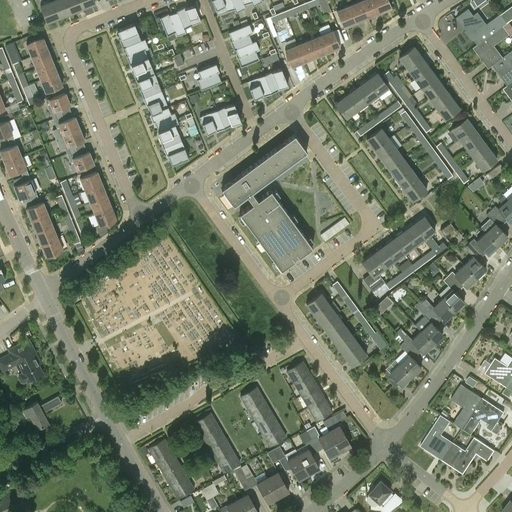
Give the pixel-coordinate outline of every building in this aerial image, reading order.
[(66,0),(54,0),(53,1),(60,17),(71,13),(66,0)] [(83,8),(79,0),(66,0),(71,13),(83,8)] [(79,0),(83,8),(95,3),(94,0),(79,0)] [(235,8),(231,0),(212,0),(218,15),(235,8)] [(252,2),(251,0),(231,0),(235,8),(236,12),(246,8),(245,5),(252,2)] [(319,0),(312,0),(306,2),(308,8),(320,3),(319,0)] [(373,0),(362,0),(360,1),(367,18),(379,13),(373,0)] [(373,0),(379,13),(392,8),(388,0),(373,0)] [(60,17),(53,1),(40,6),(47,22),(60,17)] [(360,1),(348,6),(355,23),(367,18),(360,1)] [(306,2),(294,7),(296,13),(308,8),(306,2)] [(177,12),(185,28),(201,22),(195,5),(186,8),(185,7),(177,10),(177,12)] [(511,5),(502,14),(508,22),(511,19),(511,5)] [(355,23),(348,6),(337,11),(344,28),(355,23)] [(294,7),(282,12),(284,18),(296,13),(294,7)] [(185,28),(177,12),(169,15),(169,14),(160,17),(167,35),(175,32),(176,36),(186,32),(185,28)] [(284,18),(282,12),(269,17),(272,23),(284,18)] [(508,22),(502,14),(487,25),(478,12),(463,23),(478,44),(504,25),(508,22)] [(125,47),(141,40),(134,23),(118,30),(121,39),(120,39),(123,48),(125,47)] [(236,49),(252,42),(250,35),(253,33),(249,23),(229,32),(232,40),(231,41),(234,50),(236,49)] [(504,25),(478,44),(474,47),(489,67),(493,65),(504,57),(494,45),(510,33),(504,25)] [(333,30),(320,36),(327,52),(340,47),(338,41),(342,39),(338,29),(333,31),(333,30)] [(327,52),(320,36),(308,41),(315,57),(327,52)] [(32,56),(48,49),(44,38),(27,45),(32,56)] [(141,40),(125,47),(128,55),(126,56),(130,65),(131,64),(148,57),(145,50),(149,48),(145,38),(141,40)] [(256,40),(252,42),(236,49),(239,57),(237,58),(241,66),(259,59),(256,51),(260,50),(256,40)] [(315,57),(308,41),(297,46),(303,62),(315,57)] [(204,43),(193,47),(195,52),(205,48),(204,43)] [(303,62),(297,46),(285,50),(292,67),(303,62)] [(407,67),(422,56),(414,46),(400,57),(407,67)] [(53,61),(48,49),(32,56),(36,68),(53,61)] [(13,64),(19,62),(14,50),(8,52),(13,64)] [(511,50),(504,57),(493,65),(508,85),(511,81),(511,50)] [(173,56),(177,66),(184,63),(180,53),(173,56)] [(0,59),(3,68),(9,66),(4,54),(0,55),(0,59)] [(264,55),(265,64),(280,63),(279,54),(264,55)] [(429,67),(422,56),(407,67),(415,77),(429,67)] [(148,57),(131,64),(135,72),(133,73),(137,81),(138,81),(155,74),(148,57)] [(53,61),(36,68),(41,80),(58,73),(53,61)] [(23,74),(19,62),(13,64),(17,76),(23,74)] [(216,63),(198,71),(201,78),(197,80),(201,90),(221,81),(218,73),(220,72),(216,63)] [(9,66),(3,68),(8,79),(14,77),(9,66)] [(437,77),(429,67),(415,77),(422,87),(437,77)] [(264,75),(272,93),(280,90),(279,88),(288,85),(281,68),(264,75)] [(396,75),(393,77),(388,71),(384,75),(390,84),(399,78),(396,75)] [(58,73),(41,80),(46,92),(63,85),(58,73)] [(378,73),(367,81),(378,95),(388,87),(378,73)] [(28,85),(23,74),(17,76),(22,88),(28,85)] [(162,90),(155,74),(138,81),(141,89),(140,89),(143,98),(162,90)] [(272,93),(264,75),(247,82),(254,98),(262,95),(263,96),(272,93)] [(8,79),(8,80),(6,81),(9,87),(11,86),(13,91),(18,89),(14,77),(8,79)] [(437,77),(422,87),(430,98),(444,87),(437,77)] [(399,78),(390,84),(397,93),(405,87),(399,78)] [(378,95),(367,81),(357,88),(368,102),(378,95)] [(28,85),(22,88),(27,100),(33,97),(28,85)] [(411,95),(405,87),(397,93),(404,102),(408,99),(408,98),(411,95)] [(444,87),(430,98),(438,108),(452,97),(444,87)] [(368,102),(357,88),(347,95),(358,110),(368,102)] [(18,89),(13,91),(18,103),(23,101),(18,89)] [(168,107),(162,90),(143,98),(147,106),(148,105),(151,113),(168,107)] [(66,92),(49,99),(45,101),(53,119),(62,115),(60,110),(71,105),(66,92)] [(358,110),(347,95),(336,103),(347,117),(358,110)] [(459,107),(452,97),(438,108),(445,118),(459,107)] [(415,108),(408,99),(404,102),(411,112),(415,108)] [(387,109),(391,114),(401,106),(398,101),(387,109)] [(241,120),(234,103),(217,110),(224,128),(233,125),(232,123),(241,120)] [(168,107),(151,113),(150,114),(153,123),(155,122),(158,131),(175,124),(179,123),(175,113),(171,114),(168,107)] [(411,112),(413,115),(420,124),(424,120),(423,119),(418,112),(415,108),(411,112)] [(387,109),(377,116),(380,121),(391,114),(387,109)] [(217,110),(200,117),(207,134),(215,130),(216,132),(224,128),(217,110)] [(410,117),(405,111),(400,114),(405,121),(410,117)] [(62,115),(53,119),(56,128),(52,130),(55,138),(80,128),(75,116),(64,120),(62,115)] [(380,121),(377,116),(367,123),(370,128),(380,121)] [(460,138),(474,128),(467,117),(452,128),(460,138)] [(8,141),(14,139),(12,133),(7,120),(0,123),(0,138),(6,136),(8,141)] [(426,122),(424,120),(420,124),(426,133),(431,129),(426,122)] [(418,128),(413,121),(408,125),(413,132),(418,128)] [(367,123),(356,131),(360,136),(370,128),(367,123)] [(182,141),(175,124),(158,131),(162,139),(160,139),(163,148),(182,141)] [(80,128),(55,138),(60,150),(65,148),(67,154),(76,150),(74,145),(85,140),(80,128)] [(374,149),(388,138),(381,128),(367,139),(374,149)] [(482,138),(474,128),(460,138),(468,149),(482,138)] [(421,143),(426,140),(420,131),(415,135),(421,143)] [(294,134),(233,179),(224,186),(227,190),(224,193),(233,205),(247,195),(252,203),(239,213),(281,270),(312,246),(270,190),(257,200),(251,192),(306,151),(294,134)] [(388,138),(374,149),(382,159),(396,149),(388,138)] [(482,138),(468,149),(475,159),(490,148),(482,138)] [(14,139),(8,141),(10,146),(0,150),(0,151),(5,163),(22,156),(17,144),(14,139)] [(432,148),(426,140),(421,143),(427,152),(432,148)] [(182,141),(163,148),(167,156),(168,156),(172,164),(189,157),(182,141)] [(441,153),(445,149),(441,143),(436,146),(441,153)] [(490,148),(475,159),(483,169),(497,159),(490,148)] [(403,159),(396,149),(382,159),(389,169),(403,159)] [(76,150),(67,154),(71,165),(69,166),(72,173),(94,164),(89,151),(79,155),(76,150)] [(440,158),(435,152),(430,155),(435,162),(440,158)] [(448,163),(453,159),(448,153),(443,156),(448,163)] [(22,156),(5,163),(10,175),(20,171),(22,176),(28,174),(26,168),(22,156)] [(411,169),(403,159),(389,169),(397,180),(411,169)] [(453,176),(443,163),(437,165),(448,180),(453,176)] [(451,166),(456,173),(461,170),(456,163),(451,166)] [(491,179),(504,170),(500,164),(487,174),(491,179)] [(411,169),(397,180),(404,190),(419,179),(411,169)] [(85,190),(102,183),(97,171),(80,178),(85,190)] [(469,180),(464,173),(458,177),(463,184),(469,180)] [(28,174),(22,176),(24,182),(14,186),(19,199),(36,192),(31,179),(28,174)] [(469,183),(472,190),(485,184),(481,177),(469,183)] [(426,190),(419,179),(404,190),(412,200),(426,190)] [(65,195),(71,193),(66,180),(60,182),(65,195)] [(107,195),(102,183),(85,190),(90,202),(107,195)] [(511,186),(503,195),(507,200),(508,199),(511,203),(511,186)] [(76,206),(71,193),(65,195),(70,208),(76,206)] [(60,209),(66,207),(61,195),(56,197),(60,209)] [(112,206),(107,195),(90,202),(95,213),(112,206)] [(495,205),(491,209),(502,221),(506,217),(510,222),(511,220),(511,203),(508,199),(507,200),(503,195),(498,200),(503,204),(498,209),(495,205)] [(31,221),(48,214),(43,202),(26,208),(31,221)] [(76,206),(70,208),(75,220),(81,218),(76,206)] [(117,219),(112,206),(95,213),(100,226),(96,227),(100,237),(111,228),(108,222),(117,219)] [(70,218),(66,207),(60,209),(65,221),(70,218)] [(502,221),(491,209),(486,214),(490,218),(480,227),(485,233),(486,233),(498,245),(508,236),(498,225),(502,221)] [(48,214),(31,221),(36,232),(53,226),(48,214)] [(344,217),(320,235),(324,241),(349,224),(344,217)] [(424,217),(414,224),(424,239),(432,249),(436,254),(446,246),(443,242),(438,245),(431,236),(429,238),(428,236),(434,231),(424,217)] [(75,230),(70,218),(65,221),(70,232),(75,230)] [(81,218),(75,220),(81,233),(86,231),(81,218)] [(444,236),(454,229),(450,223),(440,231),(444,236)] [(414,224),(403,232),(414,246),(424,239),(414,224)] [(53,226),(36,232),(40,244),(57,237),(53,226)] [(80,242),(75,230),(70,232),(74,244),(80,242)] [(403,232),(393,239),(404,254),(414,246),(403,232)] [(474,239),(470,243),(480,254),(484,250),(489,254),(498,245),(486,233),(485,233),(477,242),(474,239)] [(62,250),(57,237),(40,244),(45,256),(62,250)] [(404,254),(393,239),(383,247),(393,261),(404,254)] [(480,254),(470,243),(465,247),(474,256),(464,265),(476,278),(477,277),(479,279),(485,274),(483,272),(486,269),(476,258),(480,254)] [(393,261),(383,247),(373,255),(383,269),(393,261)] [(432,249),(422,257),(426,262),(436,254),(432,249)] [(383,269),(373,255),(362,262),(371,273),(363,279),(377,298),(395,285),(391,280),(385,284),(384,282),(378,273),(383,269)] [(422,257),(412,264),(415,270),(426,262),(422,257)] [(428,268),(433,274),(440,268),(434,262),(428,268)] [(412,264),(401,272),(405,277),(415,270),(412,264)] [(452,272),(448,276),(458,287),(462,283),(467,288),(476,278),(464,265),(454,275),(452,272)] [(401,272),(391,280),(395,285),(405,277),(401,272)] [(458,287),(448,276),(444,280),(452,289),(443,298),(455,311),(464,302),(454,291),(458,287)] [(339,295),(344,291),(337,281),(332,285),(339,295)] [(344,291),(339,295),(346,304),(351,300),(344,291)] [(314,314),(328,303),(321,293),(306,304),(314,314)] [(381,312),(393,302),(388,296),(376,305),(381,312)] [(433,308),(431,305),(425,299),(421,303),(426,309),(437,320),(441,316),(445,320),(455,311),(443,298),(433,308)] [(358,310),(351,300),(346,304),(353,314),(358,310)] [(328,304),(328,303),(314,314),(321,324),(335,314),(336,314),(340,311),(333,301),(328,304)] [(422,313),(424,315),(414,325),(421,331),(433,344),(442,334),(432,324),(437,320),(426,309),(422,313)] [(365,319),(358,310),(353,314),(360,323),(365,319)] [(343,324),(336,314),(335,314),(321,324),(329,334),(343,324)] [(365,319),(360,323),(367,333),(372,329),(365,319)] [(351,334),(343,324),(329,334),(336,345),(351,334)] [(411,340),(408,337),(400,328),(396,331),(398,333),(397,334),(404,341),(404,342),(415,353),(419,349),(423,353),(433,344),(421,331),(411,340)] [(372,329),(367,333),(375,343),(380,339),(372,329)] [(351,334),(336,345),(344,355),(358,344),(351,334)] [(0,366),(2,371),(15,364),(18,370),(20,369),(21,372),(18,374),(17,377),(20,383),(23,383),(26,381),(42,374),(33,355),(32,354),(35,353),(28,340),(8,349),(10,353),(0,358),(0,366)] [(415,353),(404,342),(400,345),(409,355),(400,364),(412,377),(421,368),(411,357),(415,353)] [(358,344),(344,355),(352,366),(366,355),(358,344)] [(511,360),(508,367),(500,362),(495,358),(485,373),(506,387),(511,378),(511,360)] [(294,383),(310,373),(302,361),(287,370),(294,383)] [(412,377),(400,364),(390,373),(387,370),(383,375),(393,386),(398,381),(402,386),(412,377)] [(317,386),(310,373),(294,383),(301,395),(317,386)] [(475,386),(478,380),(470,375),(467,381),(475,386)] [(511,378),(506,387),(503,393),(509,397),(511,392),(511,378)] [(462,428),(482,397),(461,383),(451,399),(464,407),(454,423),(462,428)] [(317,386),(301,395),(309,408),(324,399),(317,386)] [(247,408),(263,399),(256,387),(240,397),(247,408)] [(58,397),(40,407),(37,403),(22,411),(26,418),(30,416),(37,430),(48,424),(43,413),(61,403),(58,397)] [(504,412),(482,397),(462,428),(470,434),(481,418),(488,423),(486,426),(491,430),(504,412)] [(263,399),(247,408),(255,421),(271,411),(263,399)] [(324,399),(309,408),(317,421),(332,412),(324,399)] [(271,411),(255,421),(262,433),(278,424),(271,411)] [(202,434),(218,425),(211,413),(195,423),(202,434)] [(337,422),(333,415),(323,421),(326,428),(337,422)] [(441,459),(452,444),(439,436),(450,421),(441,415),(420,446),(441,459)] [(286,436),(278,424),(262,433),(270,446),(286,436)] [(225,437),(218,425),(202,434),(209,447),(225,437)] [(330,431),(341,451),(351,446),(339,425),(330,431)] [(314,426),(307,430),(318,451),(324,447),(330,458),(341,451),(330,431),(318,437),(317,436),(319,435),(314,426)] [(225,437),(209,447),(217,459),(232,450),(225,437)] [(453,442),(452,444),(441,459),(463,474),(476,454),(487,461),(495,450),(474,437),(465,450),(453,442)] [(155,460),(172,451),(165,439),(148,448),(155,460)] [(279,445),(273,449),(279,460),(285,456),(284,455),(279,445)] [(273,449),(266,453),(272,463),(279,460),(273,449)] [(309,449),(298,455),(308,472),(310,475),(320,469),(312,455),(309,449)] [(232,450),(217,459),(224,472),(240,463),(232,450)] [(172,451),(155,460),(163,473),(179,463),(172,451)] [(298,455),(288,461),(290,465),(292,469),(297,478),(308,472),(298,455)] [(187,476),(179,463),(163,473),(170,485),(187,476)] [(246,464),(240,467),(246,478),(252,474),(246,464)] [(251,487),(246,478),(240,467),(234,470),(244,490),(251,487)] [(268,478),(279,498),(290,492),(278,472),(268,478)] [(206,486),(212,496),(219,493),(214,486),(229,477),(228,474),(224,476),(223,474),(212,481),(212,482),(206,486)] [(195,489),(187,476),(170,485),(178,498),(195,489)] [(279,498),(268,478),(257,484),(269,504),(279,498)] [(0,496),(0,511),(6,511),(28,501),(37,496),(31,485),(29,481),(18,486),(0,496)] [(368,494),(369,495),(366,498),(367,502),(371,506),(375,506),(378,503),(379,503),(380,502),(384,505),(382,508),(384,511),(386,511),(398,502),(397,501),(400,498),(395,493),(393,495),(389,492),(390,490),(380,481),(374,488),(372,488),(370,490),(370,492),(368,494)] [(212,496),(206,486),(200,489),(207,500),(212,496)] [(194,502),(190,495),(180,501),(183,507),(194,502)] [(257,511),(248,495),(237,500),(243,511),(257,511)] [(243,511),(237,500),(227,506),(226,504),(219,508),(221,511),(243,511)] [(511,511),(511,501),(511,500),(501,511),(511,511)]
